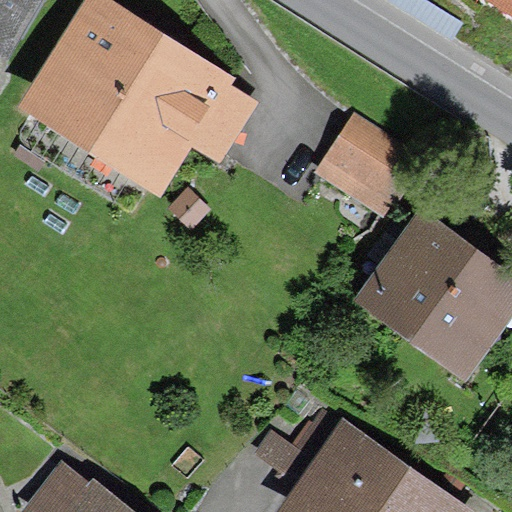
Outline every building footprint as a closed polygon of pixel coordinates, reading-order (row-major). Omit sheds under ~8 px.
[(0,0),(0,27),(15,0),(0,0)] [(94,12),(41,95),(159,169),(185,128),(211,145),(238,103),(94,12)] [(357,123),(324,172),(381,210),(414,161),(357,123)] [(393,249),(367,284),(461,353),(506,292),(425,232),(406,258),(393,249)] [(305,490),(288,511),(458,511),(304,399),(261,458),(305,490)] [(126,511),(69,471),(39,511),(126,511)]
